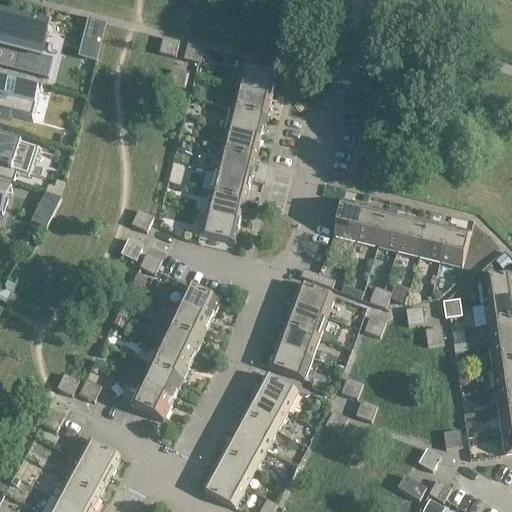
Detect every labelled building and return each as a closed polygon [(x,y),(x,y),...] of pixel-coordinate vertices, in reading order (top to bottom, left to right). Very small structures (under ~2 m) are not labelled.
[(0,23),(0,49),(19,54),(15,72),(48,80),(53,61),(42,59),(48,33),(1,20),(0,23)] [(89,21),(84,37),(102,42),(106,26),(89,21)] [(180,44),(163,40),(161,48),(178,52),(180,44)] [(204,50),(188,46),(186,54),(202,59),(204,50)] [(178,52),(161,48),(160,56),(176,61),(178,52)] [(184,63),(198,66),(200,67),(202,59),(186,54),(184,63)] [(242,69),(237,90),(272,99),(277,77),(242,69)] [(168,89),(177,91),(181,74),(173,72),(168,89)] [(189,76),(181,74),(177,91),(185,92),(189,76)] [(42,88),(22,83),(20,91),(0,85),(0,119),(10,122),(11,118),(33,124),(42,88)] [(272,99),(237,90),(232,111),(267,120),(272,99)] [(267,120),(232,111),(226,132),(261,141),(267,120)] [(261,141),(226,132),(221,153),(256,162),(261,141)] [(0,180),(29,190),(42,152),(0,138),(0,180)] [(256,162),(221,153),(216,174),(251,183),(256,162)] [(251,183),(216,174),(210,196),(246,205),(251,183)] [(15,194),(0,188),(0,220),(3,221),(12,194),(14,195),(15,194)] [(49,188),(46,195),(53,197),(55,190),(49,188)] [(46,196),(36,214),(52,219),(62,201),(46,196)] [(246,205),(210,196),(205,217),(240,226),(246,205)] [(364,209),(343,204),(334,239),(356,244),(364,209)] [(385,214),(364,209),(356,244),(377,249),(385,214)] [(139,213),(136,221),(151,228),(154,221),(139,213)] [(407,220),(385,214),(377,249),(398,255),(407,220)] [(240,226),(205,217),(200,238),(235,247),(240,226)] [(428,225),(407,220),(398,255),(419,260),(428,225)] [(151,228),(136,221),(132,229),(147,236),(151,228)] [(449,230),(428,225),(419,260),(441,265),(449,230)] [(470,236),(449,230),(441,265),(462,271),(470,236)] [(125,250),(140,257),(144,250),(129,243),(125,250)] [(136,265),(140,257),(125,250),(121,258),(136,265)] [(147,256),(140,271),(148,275),(155,260),(147,256)] [(504,257),(496,263),(502,271),(510,264),(504,257)] [(158,273),(163,263),(155,260),(148,275),(155,278),(158,273)] [(301,281),(316,286),(319,278),(304,273),(301,281)] [(335,285),(319,278),(316,286),(332,292),(335,285)] [(511,282),(481,286),(484,308),(511,304),(511,282)] [(8,283),(6,288),(7,292),(12,295),(16,287),(8,283)] [(176,285),(173,291),(179,295),(183,289),(176,285)] [(301,287),(301,288),(293,308),(327,321),(335,300),(301,287)] [(188,290),(179,310),(211,325),(220,306),(188,290)] [(376,291),(370,307),(378,310),(384,294),(376,291)] [(378,310),(386,313),(392,297),(384,294),(378,310)] [(460,303),(451,304),(443,305),(445,314),(461,312),(460,303)] [(511,326),(511,304),(484,308),(487,329),(511,326)] [(327,321),(293,308),(285,329),(320,342),(327,321)] [(211,325),(179,310),(169,330),(202,345),(211,325)] [(406,313),(407,321),(424,319),(423,311),(406,313)] [(462,320),(461,312),(445,314),(446,322),(462,320)] [(425,327),(424,319),(407,321),(409,330),(425,327)] [(364,335),(365,336),(372,338),(378,323),(370,320),(364,335)] [(378,323),(372,338),(380,341),(386,326),(378,323)] [(511,348),(511,326),(487,329),(490,351),(511,348)] [(320,342),(285,329),(278,350),(312,362),(320,342)] [(202,345),(169,330),(160,350),(192,365),(202,345)] [(442,331),(434,332),(436,349),(445,348),(442,331)] [(434,332),(426,333),(425,334),(428,350),(436,349),(434,332)] [(511,370),(511,348),(490,351),(493,373),(511,370)] [(192,365),(160,350),(150,369),(183,385),(192,365)] [(312,362),(278,350),(270,370),(304,383),(312,362)] [(183,385),(150,369),(141,389),(173,405),(183,385)] [(511,392),(511,370),(493,373),(496,394),(511,392)] [(65,377),(58,393),(65,396),(72,381),(65,377)] [(267,379),(256,398),(288,415),(298,396),(267,379)] [(72,381),(65,396),(73,400),(80,385),(72,381)] [(341,397),(349,400),(355,384),(347,381),(341,397)] [(87,402),(95,387),(87,383),(80,399),(87,402)] [(355,384),(349,400),(357,403),(363,387),(355,384)] [(95,406),(100,395),(102,391),(95,387),(87,402),(95,406)] [(173,405),(141,389),(131,409),(164,424),(173,405)] [(511,414),(511,392),(496,394),(499,416),(511,414)] [(288,415),(256,398),(246,417),(277,435),(288,415)] [(359,412),(375,418),(378,410),(362,404),(362,405),(359,412)] [(372,426),(375,418),(359,412),(356,420),(372,426)] [(46,420),(61,428),(65,421),(50,413),(46,420)] [(511,436),(511,414),(499,416),(502,438),(511,436)] [(325,430),(326,430),(333,433),(341,419),(334,415),(325,430)] [(277,435),(246,417),(235,437),(267,454),(277,435)] [(341,419),(333,433),(340,438),(348,423),(341,419)] [(42,428),(56,436),(61,428),(46,420),(42,428)] [(462,442),(460,434),(444,436),(445,445),(462,442)] [(511,458),(511,436),(502,438),(505,459),(511,458)] [(267,454),(235,437),(225,456),(256,473),(267,454)] [(462,442),(445,445),(446,453),(463,451),(462,442)] [(120,461),(89,444),(78,463),(110,480),(120,461)] [(423,460),(437,468),(441,461),(427,452),(427,453),(423,460)] [(256,473),(225,456),(214,475),(246,493),(256,473)] [(433,475),(437,468),(423,460),(419,467),(433,475)] [(110,480),(78,463),(68,483),(100,500),(110,480)] [(246,493),(214,475),(204,494),(236,511),(246,493)] [(427,492),(405,479),(398,492),(419,505),(427,492)] [(92,511),(100,500),(68,483),(57,502),(76,511),(92,511)] [(438,484),(429,498),(436,503),(445,488),(438,484)] [(452,492),(445,488),(436,503),(443,507),(452,492)] [(76,511),(57,502),(51,511),(76,511)]
